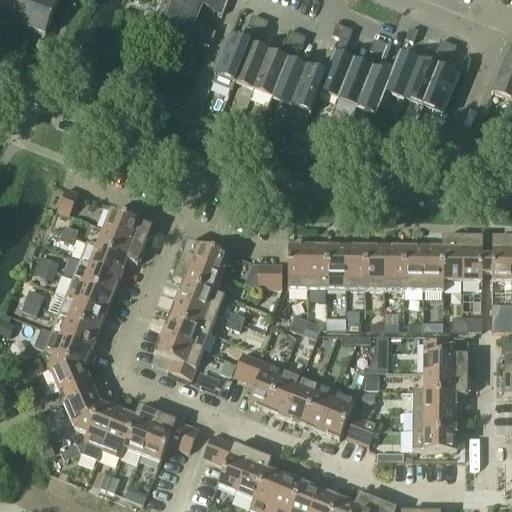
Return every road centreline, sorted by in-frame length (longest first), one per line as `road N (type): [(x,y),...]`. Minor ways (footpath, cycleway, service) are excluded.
road 1 (residential): [(210,419),(386,492),(484,496)]
road 2 (residential): [(175,225),(114,379),(210,419)]
road 3 (unclassified): [(199,170),(262,190),(454,192)]
road 4 (residential): [(454,192),(457,122),(487,38)]
road 5 (residential): [(484,496),(486,338)]
road 6 (unclassified): [(69,115),(199,170)]
